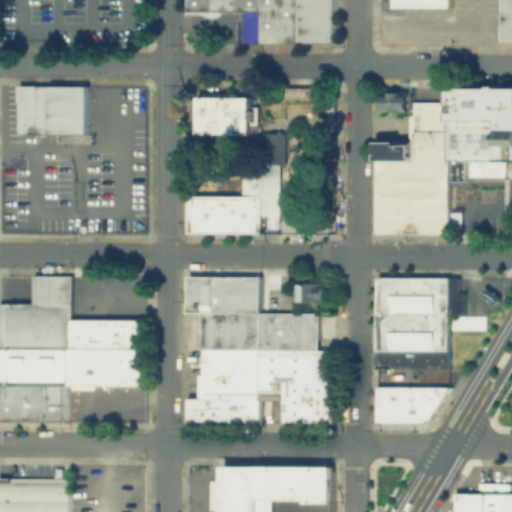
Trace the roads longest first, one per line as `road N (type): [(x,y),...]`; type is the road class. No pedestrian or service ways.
road 1 (residential): [(170,0),(166,511)]
road 2 (residential): [(0,442),(511,445)]
road 3 (residential): [(0,64),(511,66)]
road 4 (residential): [(0,252),(511,253)]
road 5 (residential): [(358,0),(358,444)]
road 6 (tertiary): [(412,511),(479,396)]
